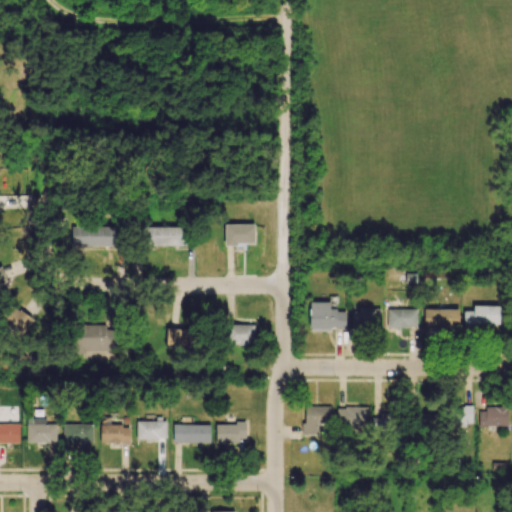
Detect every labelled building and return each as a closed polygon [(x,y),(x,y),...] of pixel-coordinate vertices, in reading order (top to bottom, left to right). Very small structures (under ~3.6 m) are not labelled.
[(253,224),(223,224),(224,244),(253,244),(253,224)] [(70,246),(116,247),(117,226),(70,225),(70,246)] [(143,246),(186,246),(186,227),(144,226),(143,246)] [(0,295),(8,294),(2,267),(0,267),(0,295)] [(328,302),(308,302),(308,328),(344,329),(344,310),(328,310),(328,302)] [(498,325),(498,305),(472,305),(472,311),(462,311),(462,325),(498,325)] [(2,324),(22,336),(32,319),(13,307),(2,324)] [(379,308),(351,309),(352,329),(379,328),(379,308)] [(423,308),(422,329),(457,330),(458,309),(423,308)] [(416,309),(386,309),(386,327),(415,328),(416,309)] [(106,324),(72,325),(72,352),(117,351),(116,329),(106,329),(106,324)] [(253,325),(224,325),(224,344),(253,345),(253,325)] [(165,347),(188,348),(189,329),(165,329),(165,347)] [(471,405),(452,406),(452,425),(472,424),(471,405)] [(302,435),(316,435),(316,425),(329,425),(329,406),(303,406),(302,435)] [(366,407),(335,407),(336,426),(367,425),(366,407)] [(506,427),(506,408),(478,408),(478,426),(506,427)] [(430,414),(413,413),(412,429),(429,429),(430,414)] [(372,415),(371,431),(391,431),(392,416),(372,415)] [(25,442),(55,442),(55,424),(45,424),(45,417),(25,417),(25,442)] [(165,439),(165,421),(135,421),(136,439),(165,439)] [(215,443),(237,443),(237,438),(245,438),(245,424),(215,423),(215,443)] [(18,425),(0,424),(0,442),(18,443),(18,425)] [(92,425),(63,424),(62,443),(91,444),(92,425)] [(209,425),(172,424),(172,442),(208,443),(209,425)] [(128,443),(129,425),(99,425),(99,443),(128,443)]
